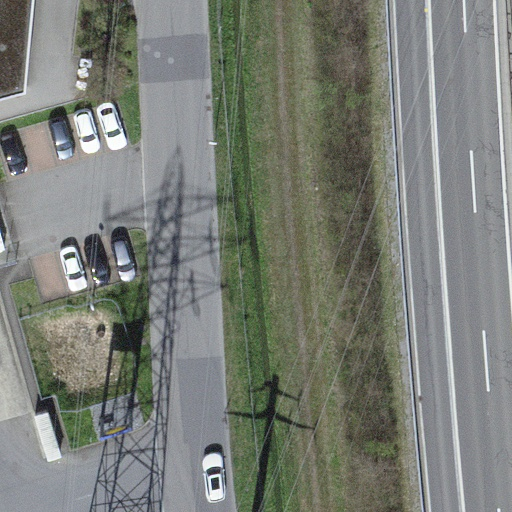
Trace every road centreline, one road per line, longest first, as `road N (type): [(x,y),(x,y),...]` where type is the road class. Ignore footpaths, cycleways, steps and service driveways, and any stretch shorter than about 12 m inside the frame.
road 1 (motorway): [(463,0),(499,511)]
road 2 (unclassified): [(201,511),(172,0)]
